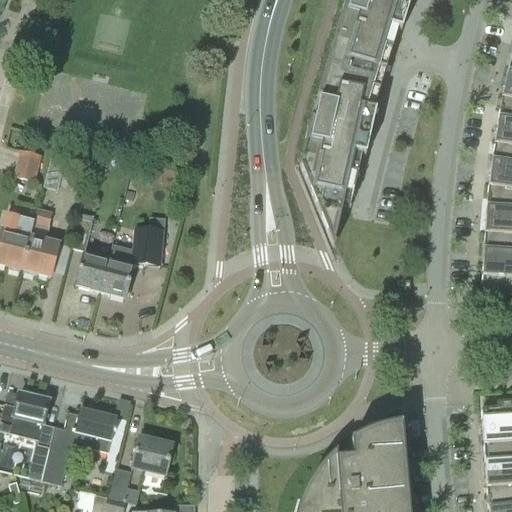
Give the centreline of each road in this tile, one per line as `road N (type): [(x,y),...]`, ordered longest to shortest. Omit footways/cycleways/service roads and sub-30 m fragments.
road 1 (unclassified): [(434,352),(441,206),(464,69)]
road 2 (secondary): [(264,180),(261,72),(277,0)]
road 3 (residential): [(363,217),(408,54)]
road 4 (residential): [(444,511),(434,352)]
road 5 (secondary): [(92,367),(145,385),(235,381)]
road 6 (secondary): [(235,381),(254,402),(296,408),(329,382),(335,354)]
road 7 (secondary): [(230,345),(92,367)]
road 8 (secondary): [(264,180),(256,310)]
road 9 (secondary): [(295,305),(264,180)]
